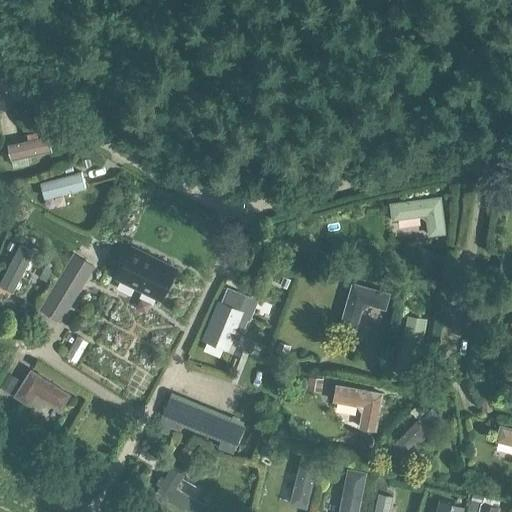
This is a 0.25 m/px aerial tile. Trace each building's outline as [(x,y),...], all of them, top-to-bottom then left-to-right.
[(47,136),(7,144),(10,159),(50,151),(47,136)] [(80,170),(39,181),(43,197),(85,186),(80,170)] [(0,241),(19,202),(0,193),(0,241)] [(441,197),(390,204),(392,220),(427,215),(429,236),(446,234),(441,197)] [(82,214),(84,203),(68,200),(66,211),(82,214)] [(21,242),(0,277),(0,284),(13,292),(36,251),(21,242)] [(119,279),(161,300),(177,268),(135,247),(119,279)] [(55,281),(38,309),(60,323),(77,295),(95,266),(73,253),(55,281)] [(240,262),(238,270),(247,273),(250,266),(240,262)] [(352,283),(339,330),(355,335),(363,304),(386,310),(390,294),(352,283)] [(241,312),(247,297),(227,289),(206,336),(228,345),(231,338),(239,341),(248,321),(240,318),(242,313),(241,312)] [(110,302),(130,310),(135,300),(114,291),(110,302)] [(291,345),(278,342),(274,357),(286,360),(291,345)] [(62,368),(73,374),(84,354),(73,348),(62,368)] [(31,370),(15,396),(27,404),(35,392),(61,409),(70,395),(31,370)] [(381,393),(336,385),(333,401),(364,407),(360,429),(374,431),(381,393)] [(418,415),(393,442),(404,453),(429,426),(418,415)] [(511,428),(500,425),(496,441),(511,445),(511,428)] [(288,502),(305,506),(319,458),(301,453),(288,502)] [(349,467),(340,511),(358,511),(367,470),(349,467)] [(170,468),(153,496),(166,504),(168,502),(184,511),(198,511),(202,506),(175,489),(183,475),(170,468)] [(373,511),(389,511),(393,495),(378,491),(373,511)] [(440,501),(437,511),(461,511),(463,508),(440,501)]
